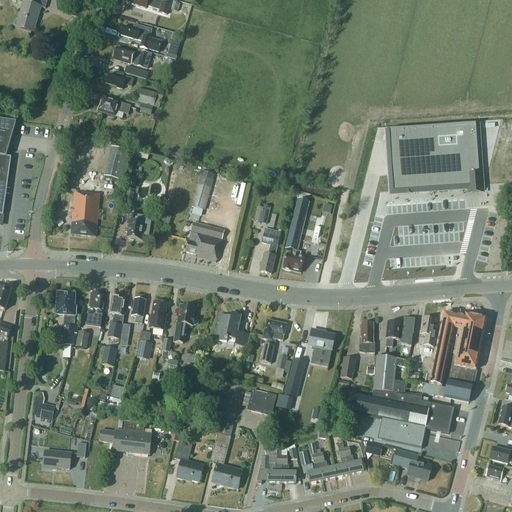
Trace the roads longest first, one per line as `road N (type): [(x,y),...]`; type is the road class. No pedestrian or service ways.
road 1 (tertiary): [(503,286),(305,297),(155,272),(34,265)]
road 2 (tertiary): [(34,265),(37,209),(97,0)]
road 3 (tertiary): [(452,510),(503,286)]
road 4 (residential): [(9,490),(34,265)]
road 5 (residential): [(452,510),(369,491),(272,511)]
road 6 (residential): [(180,511),(9,490)]
